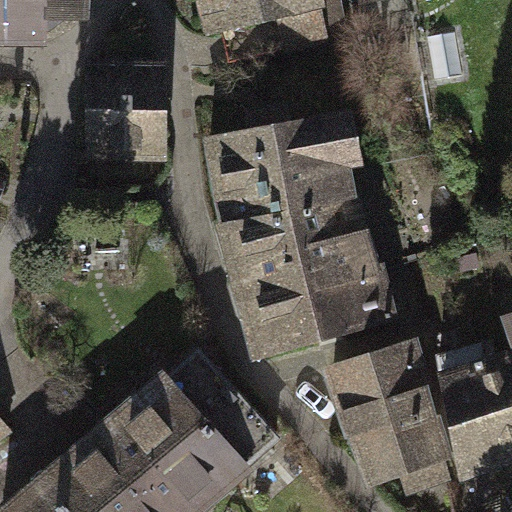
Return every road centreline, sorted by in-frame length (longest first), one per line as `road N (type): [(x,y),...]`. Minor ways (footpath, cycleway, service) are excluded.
road 1 (residential): [(152,0),(186,60),(187,188),(211,287),(262,384),(379,511)]
road 2 (residential): [(104,0),(76,60),(0,63)]
